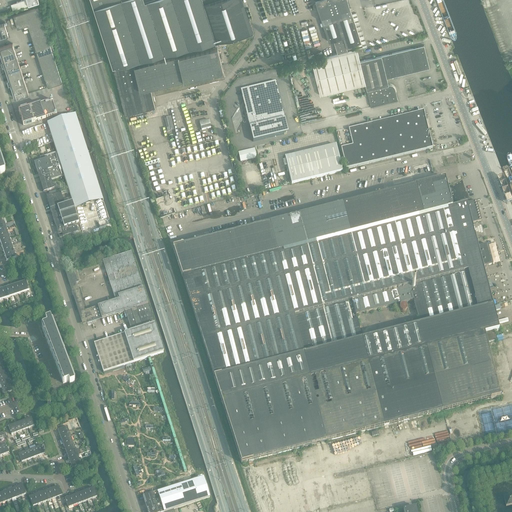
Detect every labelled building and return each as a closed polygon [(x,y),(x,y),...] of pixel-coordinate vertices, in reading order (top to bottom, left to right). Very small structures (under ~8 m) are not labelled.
[(23,0),(17,2),(19,9),(28,6),(25,0),(23,0)] [(91,0),(93,7),(113,67),(125,115),(127,115),(155,108),(150,88),(155,87),(156,93),(224,76),(216,42),(252,32),(241,0),(91,0)] [(315,0),(318,9),(320,14),(321,18),(322,20),(329,42),(333,41),(337,53),(347,50),(346,47),(361,43),(352,15),(350,9),(349,5),(347,0),(315,0)] [(28,25),(42,21),(38,8),(34,9),(13,16),(17,29),(28,25)] [(42,21),(28,25),(30,31),(44,27),(42,21)] [(4,23),(0,23),(0,38),(8,36),(9,36),(4,23)] [(44,27),(30,31),(32,38),(46,33),(44,27)] [(46,33),(32,38),(34,44),(48,39),(46,33)] [(48,39),(34,44),(36,50),(50,45),(48,39)] [(13,44),(0,47),(0,53),(0,55),(15,50),(13,44)] [(50,45),(36,50),(38,56),(52,52),(50,45)] [(388,78),(429,68),(424,46),(365,60),(367,68),(362,69),(365,83),(366,83),(368,90),(389,85),(388,85),(387,79),(388,78)] [(312,61),(320,96),(365,85),(371,107),(398,100),(396,93),(395,89),(394,88),(393,86),(392,86),(390,85),(389,85),(368,90),(366,83),(365,83),(362,69),(367,68),(365,60),(360,61),(359,57),(364,55),(363,48),(357,49),(357,50),(312,61)] [(15,50),(0,55),(2,61),(17,56),(15,50)] [(52,52),(38,56),(40,62),(54,58),(52,52)] [(17,56),(2,61),(4,67),(19,62),(17,56)] [(54,58),(40,62),(42,69),(56,64),(54,58)] [(19,62),(4,67),(6,73),(21,68),(19,62)] [(56,64),(42,69),(44,75),(58,70),(56,64)] [(21,68),(6,73),(8,79),(23,75),(21,68)] [(58,70),(44,75),(46,81),(60,76),(58,70)] [(23,75),(8,79),(10,85),(25,81),(23,75)] [(60,76),(46,81),(48,87),(62,83),(60,76)] [(25,81),(10,85),(12,92),(27,87),(25,81)] [(276,81),(247,88),(257,126),(250,127),(253,142),(260,140),(284,134),(286,133),(284,124),(286,124),(276,81)] [(27,87),(12,92),(14,97),(14,98),(29,93),(27,87)] [(56,113),(53,103),(52,100),(50,101),(19,111),(23,125),(25,125),(25,126),(32,124),(31,123),(54,115),(54,116),(57,115),(56,112),(56,113)] [(349,129),(353,145),(341,148),(346,169),(375,162),(429,149),(430,149),(432,148),(428,130),(423,111),(349,129)] [(73,115),(47,123),(53,142),(56,152),(61,166),(89,157),(76,117),(76,114),(73,115)] [(330,147),(285,158),(292,184),(342,172),(336,145),(335,144),(329,146),(330,147)] [(41,161),(34,163),(35,163),(38,173),(38,174),(44,192),(46,192),(54,189),(51,180),(64,176),(61,166),(56,152),(40,157),(41,161)] [(89,157),(61,166),(64,176),(72,202),(74,207),(79,206),(97,200),(102,198),(90,158),(89,157)] [(242,231),(222,236),(212,238),(188,244),(173,248),(182,277),(183,277),(183,278),(185,282),(203,339),(203,341),(214,375),(214,376),(214,377),(222,401),(241,463),(268,456),(476,403),(500,397),(497,382),(487,343),(497,341),(494,331),(499,330),(499,329),(493,306),(485,276),(483,267),(493,264),(488,245),(478,247),(472,223),(481,221),(476,201),(467,204),(452,208),(445,178),(442,179),(435,181),(431,182),(422,184),(421,185),(420,184),(420,185),(416,186),(347,203),(299,216),(261,226),(242,231)] [(61,192),(46,197),(47,198),(50,209),(65,204),(61,192)] [(57,224),(58,228),(56,229),(60,238),(69,235),(82,231),(72,202),(50,209),(55,225),(57,224)] [(115,301),(98,307),(102,319),(125,312),(131,332),(154,324),(148,304),(143,289),(131,252),(103,261),(115,301)] [(14,253),(5,256),(7,261),(16,258),(14,253)] [(75,270),(68,272),(72,285),(79,283),(75,270)] [(26,281),(21,283),(24,292),(29,291),(26,281)] [(92,309),(83,311),(87,324),(96,321),(92,309)] [(43,326),(43,327),(42,327),(63,384),(64,383),(69,382),(70,384),(74,383),(74,381),(75,381),(62,347),(65,346),(63,343),(61,344),(52,318),(46,320),(47,325),(43,326)] [(131,332),(94,344),(99,358),(129,348),(146,343),(159,339),(154,324),(131,332)] [(99,358),(97,359),(99,363),(100,362),(103,372),(117,368),(164,353),(159,339),(146,343),(129,348),(99,358)] [(125,377),(123,380),(132,385),(134,383),(125,377)] [(8,380),(0,382),(0,384),(2,389),(10,386),(8,380)] [(12,391),(10,386),(2,389),(4,394),(12,391)] [(31,418),(26,420),(29,428),(34,426),(31,418)] [(26,420),(20,423),(23,431),(29,428),(26,420)] [(20,423),(14,425),(17,433),(23,431),(20,423)] [(14,425),(8,427),(11,435),(17,433),(14,425)] [(58,430),(60,435),(69,432),(67,427),(58,430)] [(60,435),(61,440),(71,436),(69,432),(60,435)] [(71,436),(61,440),(63,445),(72,441),(71,436)] [(63,445),(65,449),(74,446),(72,441),(63,445)] [(6,445),(0,447),(3,455),(9,453),(6,445)] [(42,446),(36,448),(39,456),(45,454),(42,446)] [(65,449),(67,454),(76,451),(74,446),(65,449)] [(36,448),(30,450),(33,458),(39,456),(36,448)] [(30,450),(24,452),(27,460),(33,458),(30,450)] [(76,451),(67,454),(69,459),(78,455),(76,451)] [(24,452),(19,454),(22,462),(27,460),(24,452)] [(69,459),(70,464),(80,460),(78,455),(69,459)] [(80,460),(70,464),(72,468),(81,465),(80,460)] [(136,466),(133,468),(136,477),(140,476),(139,475),(142,474),(140,468),(139,468),(138,468),(137,469),(136,466)] [(155,492),(143,496),(145,504),(147,509),(147,511),(174,511),(174,509),(201,501),(210,498),(203,477),(188,481),(181,484),(155,492)] [(22,485),(18,487),(21,496),(26,494),(22,485)] [(18,487),(13,489),(16,498),(21,496),(18,487)] [(58,487),(53,488),(57,498),(61,496),(58,487)] [(53,488),(48,490),(52,499),(57,498),(53,488)] [(94,488),(89,490),(92,499),(97,497),(94,488)] [(13,489),(8,491),(12,500),(16,498),(13,489)] [(48,490),(44,492),(47,501),(52,499),(48,490)] [(89,490),(84,492),(87,501),(92,499),(89,490)] [(8,491),(3,493),(7,502),(12,500),(8,491)] [(44,492),(39,494),(42,503),(47,501),(44,492)] [(84,492),(79,493),(83,503),(87,501),(84,492)] [(79,493),(74,495),(78,504),(83,503),(79,493)] [(39,494),(34,496),(38,505),(42,503),(39,494)] [(74,495),(70,497),(73,506),(78,504),(74,495)] [(511,495),(508,496),(503,497),(506,507),(511,505),(511,495)] [(34,496),(29,497),(33,507),(38,505),(34,496)] [(70,497),(65,499),(68,508),(73,506),(70,497)]
